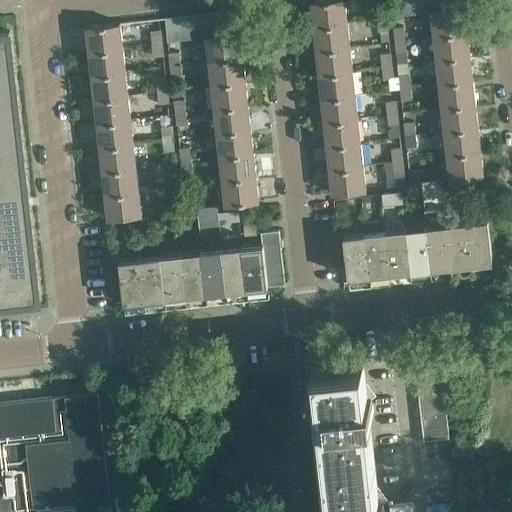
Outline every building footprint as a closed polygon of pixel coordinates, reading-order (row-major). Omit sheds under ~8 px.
[(345,0),(324,0),(312,1),(314,25),(348,21),(345,0)] [(391,0),(393,16),(404,14),(402,0),(391,0)] [(413,0),(402,0),(404,14),(415,13),(413,0)] [(424,0),(413,0),(415,13),(425,12),(424,0)] [(435,0),(424,0),(425,12),(432,11),(436,11),(435,0)] [(446,0),(435,0),(436,11),(447,10),(446,0)] [(376,6),(377,18),(386,17),(385,5),(376,6)] [(447,10),(436,11),(432,11),(434,35),(468,31),(465,7),(447,10)] [(220,12),(209,13),(212,36),(223,35),(223,34),(220,12)] [(209,13),(198,14),(201,37),(207,37),(212,36),(209,13)] [(198,14),(187,15),(190,38),(201,37),(198,14)] [(187,15),(176,16),(179,40),(190,38),(187,15)] [(165,17),(168,41),(179,40),(176,16),(165,17)] [(386,17),(377,18),(378,31),(388,30),(386,17)] [(348,21),(314,25),(317,49),(350,45),(348,21)] [(121,22),(88,26),(91,50),(123,46),(121,22)] [(404,26),(394,26),(396,40),(405,38),(404,26)] [(0,303),(37,300),(37,299),(40,299),(39,287),(12,42),(10,30),(0,31),(0,303)] [(151,31),(152,43),(162,42),(160,30),(151,31)] [(470,55),(468,31),(434,35),(437,59),(470,55)] [(223,35),(212,36),(207,37),(210,60),(243,56),(241,32),(223,34),(223,35)] [(405,38),(396,40),(397,52),(407,51),(405,38)] [(162,42),(152,43),(154,56),(163,55),(162,42)] [(350,45),(317,49),(320,73),(353,69),(350,45)] [(123,46),(91,50),(93,73),(126,70),(123,46)] [(179,50),(169,52),(170,64),(181,63),(179,50)] [(381,54),(382,66),(392,65),(390,52),(381,54)] [(470,55),(437,59),(440,83),(473,79),(470,55)] [(243,56),(210,60),(213,84),(246,80),(243,56)] [(181,63),(170,64),(172,77),(182,76),(181,63)] [(392,65),(382,66),(384,79),(393,78),(392,65)] [(355,93),(353,69),(320,73),(322,96),(355,93)] [(126,70),(93,73),(96,97),(129,93),(126,70)] [(409,73),(399,74),(401,87),(411,86),(409,73)] [(156,78),(158,91),(167,90),(166,77),(156,78)] [(476,103),(473,79),(440,83),(443,107),(476,103)] [(246,80),(213,84),(215,108),(248,104),(246,80)] [(411,86),(401,87),(402,99),(412,99),(411,86)] [(167,90),(158,91),(159,104),(169,103),(167,90)] [(129,93),(96,97),(98,121),(131,118),(129,93)] [(355,93),(322,96),(325,120),(358,117),(355,93)] [(184,98),(175,99),(176,112),(186,111),(184,98)] [(386,101),(387,113),(397,112),(396,100),(386,101)] [(478,127),(476,103),(443,107),(445,131),(478,127)] [(248,104),(215,108),(218,131),(251,128),(248,104)] [(186,111),(176,112),(177,124),(187,123),(186,111)] [(397,112),(387,113),(389,126),(399,125),(397,112)] [(358,117),(325,120),(328,144),(360,140),(358,117)] [(131,118),(98,121),(101,145),(134,141),(131,118)] [(415,121),(405,122),(406,134),(416,133),(415,121)] [(161,125),(163,137),(173,136),(171,124),(161,125)] [(481,151),(478,127),(445,131),(448,155),(481,151)] [(251,128),(218,131),(220,155),(254,151),(251,128)] [(416,133),(406,134),(407,147),(418,146),(416,133)] [(173,136),(163,137),(164,150),(174,149),(173,136)] [(360,140),(328,144),(330,168),(363,164),(360,140)] [(134,141),(101,145),(104,169),(137,165),(134,141)] [(190,146),(180,147),(181,159),(192,158),(190,146)] [(391,149),(393,161),(402,160),(401,147),(391,149)] [(254,151),(220,155),(223,179),(256,175),(254,151)] [(484,175),(481,151),(448,155),(451,179),(484,175)] [(192,158),(181,159),(183,172),(193,171),(192,158)] [(402,160),(393,161),(395,174),(403,173),(402,160)] [(363,164),(330,168),(333,192),(366,189),(363,164)] [(137,165),(104,169),(106,193),(139,189),(137,165)] [(420,169),(410,170),(411,183),(421,182),(420,169)] [(167,173),(169,185),(178,184),(177,171),(167,173)] [(256,175),(223,179),(226,203),(259,200),(256,175)] [(178,184),(169,185),(170,198),(179,197),(178,184)] [(139,189),(106,193),(109,217),(142,213),(139,189)] [(383,194),(384,204),(402,203),(402,193),(383,194)] [(195,194),(185,195),(187,208),(197,207),(195,194)] [(337,202),(338,212),(348,211),(347,201),(337,202)] [(209,205),(197,207),(198,214),(210,213),(209,205)] [(467,220),(472,261),(493,259),(488,217),(467,220)] [(385,220),(365,222),(366,230),(371,273),(391,271),(386,228),(385,220)] [(472,261),(467,220),(447,222),(452,264),(472,261)] [(432,266),(452,264),(447,222),(427,224),(432,266)] [(407,226),(412,268),(432,266),(427,224),(407,226)] [(407,226),(386,228),(391,271),(412,268),(407,226)] [(262,230),(262,231),(263,242),(268,284),(285,282),(279,228),(262,230)] [(349,276),(371,273),(366,230),(344,233),(349,276)] [(262,231),(241,233),(247,286),(268,284),(263,242),(262,231)] [(241,233),(221,235),(222,246),(227,289),(247,286),(241,233)] [(203,249),(207,291),(227,289),(222,246),(203,249)] [(182,251),(187,293),(207,291),(203,249),(182,251)] [(162,253),(166,296),(187,293),(182,251),(162,253)] [(141,255),(146,298),(166,296),(162,253),(141,255)] [(141,255),(119,258),(124,300),(146,298),(141,255)] [(415,355),(416,367),(442,365),(440,352),(415,355)] [(364,361),(315,367),(331,511),(384,511),(383,502),(375,491),(375,487),(377,487),(377,486),(370,415),(373,415),(372,398),(364,387),(364,383),(366,383),(366,382),(364,361)] [(442,365),(416,367),(418,379),(443,376),(442,365)] [(443,376),(418,379),(419,391),(444,389),(443,376)] [(444,389),(419,391),(420,403),(445,401),(444,389)] [(0,511),(111,511),(98,391),(0,401),(0,511)] [(445,401),(420,403),(421,415),(447,413),(445,401)] [(447,413),(421,415),(422,427),(448,424),(447,413)] [(448,424),(422,427),(424,439),(449,436),(448,424)]
